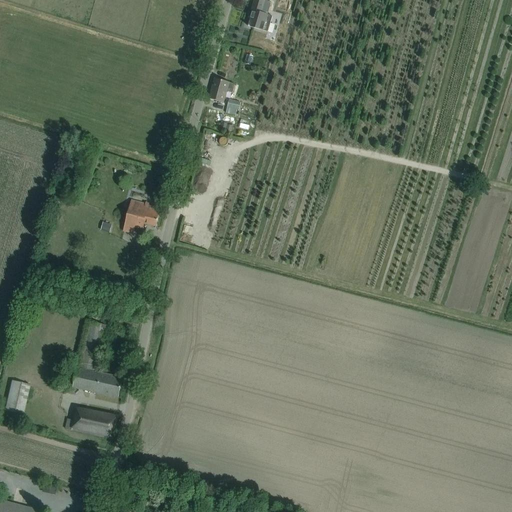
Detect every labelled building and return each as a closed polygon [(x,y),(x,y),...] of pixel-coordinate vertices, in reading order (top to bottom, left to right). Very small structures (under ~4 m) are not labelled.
[(257,29),(263,31),(267,32),(272,16),(267,15),(262,13),(265,0),(264,0),(253,0),(250,13),(252,13),(248,26),(257,29)] [(229,83),(215,79),(209,99),(223,103),(227,91),(232,93),(234,85),(229,83)] [(237,116),(240,103),(229,100),(226,113),(237,116)] [(221,122),(220,128),(231,130),(232,124),(221,122)] [(154,207),(147,206),(145,205),(131,201),(123,232),(133,234),(135,227),(143,228),(144,224),(156,226),(159,211),(153,210),(154,207)] [(107,326),(97,323),(87,321),(72,388),(118,398),(122,378),(96,373),(107,326)] [(29,385),(11,381),(5,411),(23,415),(29,385)] [(112,440),(117,416),(76,409),(73,421),(67,420),(65,430),(112,440)] [(11,488),(22,491),(21,495),(28,496),(30,485),(13,481),(11,488)] [(0,511),(36,511),(37,510),(27,508),(0,500),(0,511)]
